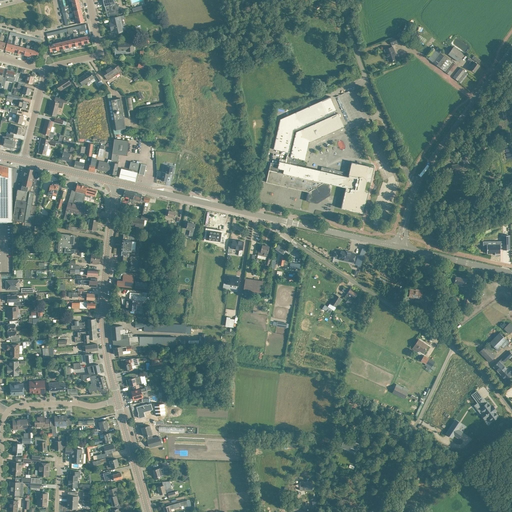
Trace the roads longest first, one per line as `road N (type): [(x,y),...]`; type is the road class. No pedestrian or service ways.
road 1 (unclassified): [(453,347),(286,237),(276,219)]
road 2 (tertiary): [(117,400),(102,309),(115,182)]
road 3 (unclassified): [(417,185),(365,78),(342,0)]
road 4 (unclassified): [(379,511),(453,347)]
road 5 (unclassified): [(417,185),(511,47)]
road 6 (tertiary): [(276,219),(115,182)]
